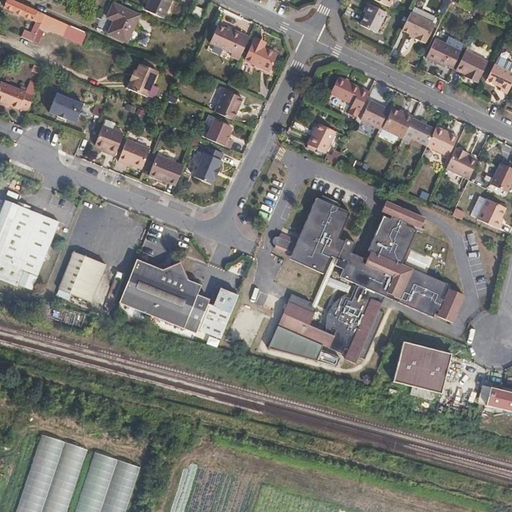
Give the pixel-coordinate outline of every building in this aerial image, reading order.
[(29,36),(28,40),(33,42),(38,30),(45,14),(12,0),(6,0),(4,7),(36,21),(29,36)] [(151,0),(147,10),(165,19),(173,0),(151,0)] [(415,0),(413,4),(424,9),(428,0),(415,0)] [(112,23),(131,31),(139,14),(113,2),(106,16),(114,20),(112,23)] [(386,11),(371,4),(361,24),(376,32),(386,11)] [(205,10),(197,6),(194,13),(202,17),(205,10)] [(355,17),(358,11),(348,7),(346,13),(355,17)] [(433,22),(410,11),(408,15),(402,27),(409,30),(416,34),(415,36),(422,40),(423,38),(425,39),(433,22)] [(47,33),(50,27),(53,18),(45,14),(38,30),(47,33)] [(50,27),(60,32),(64,22),(53,18),(50,27)] [(84,42),(88,33),(64,22),(60,32),(84,42)] [(127,41),(131,31),(112,23),(108,32),(127,41)] [(239,58),(249,36),(232,28),(231,30),(226,28),(217,24),(209,40),(231,50),(230,54),(239,58)] [(136,42),(145,46),(150,35),(141,31),(136,42)] [(454,65),(462,48),(437,37),(428,55),(445,64),(447,61),(454,65)] [(259,46),(260,42),(253,39),(244,59),(267,71),(276,54),(262,47),(259,46)] [(469,73),(468,76),(477,80),(487,60),(466,49),(457,67),(465,71),(469,73)] [(494,63),(486,80),(501,87),(500,90),(506,93),(511,81),(511,71),(509,70),(511,66),(511,60),(510,60),(509,61),(498,56),(494,63)] [(132,81),(129,88),(147,97),(158,72),(139,64),(136,71),(134,70),(130,80),(132,81)] [(357,116),(369,91),(339,76),(331,93),(352,103),(349,112),(357,116)] [(0,101),(19,109),(26,92),(0,81),(0,101)] [(215,112),(233,120),(242,98),(224,90),(215,112)] [(56,114),(65,118),(74,121),(81,103),(55,92),(47,111),(56,114)] [(174,104),(177,96),(169,92),(166,100),(174,104)] [(379,128),(388,109),(370,100),(359,119),(379,128)] [(411,118),(412,115),(405,112),(404,115),(398,111),(392,108),(382,128),(402,138),(403,135),(411,118)] [(426,145),(434,129),(411,118),(403,135),(426,145)] [(226,137),(230,126),(213,119),(204,137),(228,147),(231,139),(226,137)] [(318,122),(307,145),(308,145),(315,148),(325,153),(335,130),(318,122)] [(114,156),(122,133),(102,125),(94,144),(106,150),(106,152),(114,156)] [(456,137),(436,126),(434,129),(426,145),(448,156),(456,137)] [(142,169),(149,149),(127,140),(118,161),(125,163),(126,162),(142,169)] [(222,152),(206,145),(193,175),(210,182),(214,175),(215,176),(219,166),(218,166),(221,158),(220,158),(222,152)] [(469,180),(478,160),(464,154),(465,152),(456,146),(445,169),(469,180)] [(332,149),(327,160),(334,163),(339,152),(332,149)] [(511,153),(506,151),(496,172),(511,179),(511,153)] [(170,180),(177,183),(184,166),(157,155),(149,174),(168,182),(170,180)] [(478,196),(469,215),(476,218),(485,200),(478,196)] [(438,308),(436,311),(434,316),(450,323),(454,313),(452,312),(455,306),(457,307),(462,295),(447,288),(442,299),(439,298),(444,287),(406,268),(397,268),(397,263),(399,264),(415,230),(406,226),(407,222),(419,228),(424,218),(408,212),(400,208),(385,201),(381,211),(384,212),(390,215),(389,218),(382,216),(382,215),(366,250),(371,252),(369,257),(367,256),(364,264),(362,263),(363,258),(354,254),(352,258),(348,257),(350,252),(354,243),(345,238),(344,241),(338,238),(349,212),(315,197),(296,241),(279,233),(278,236),(277,236),(276,236),(275,236),(274,236),(273,237),(272,238),(272,239),(272,240),(272,242),(273,244),(274,244),(273,247),(290,255),(288,258),(322,273),(330,256),(336,259),(333,265),(342,269),(339,276),(355,284),(349,298),(345,296),(347,293),(345,294),(342,295),(339,297),(337,298),(334,301),(331,304),(329,307),(328,309),(326,312),(325,317),(324,319),(324,322),(324,325),(324,328),(324,330),(324,332),(324,333),(324,334),(325,334),(325,335),(325,336),(325,337),(326,338),(328,334),(331,327),(334,329),(331,335),(326,347),(340,354),(343,348),(347,350),(343,359),(353,364),(356,357),(362,359),(382,312),(376,310),(379,303),(370,299),(374,289),(384,293),(384,292),(431,314),(433,310),(435,306),(438,308)] [(23,207),(17,204),(4,199),(0,210),(0,280),(16,287),(17,284),(22,272),(36,277),(59,221),(29,209),(30,206),(24,204),(23,207)] [(485,200),(476,218),(476,219),(497,229),(500,221),(498,220),(504,208),(485,200)] [(454,207),(451,215),(461,220),(465,212),(454,207)] [(423,271),(429,259),(409,250),(404,263),(423,271)] [(60,289),(92,301),(106,263),(74,251),(60,289)] [(118,302),(183,328),(197,293),(201,284),(188,279),(181,260),(161,268),(136,258),(118,302)] [(22,272),(17,284),(31,290),(36,277),(22,272)] [(197,328),(219,338),(239,292),(233,289),(232,292),(219,288),(213,304),(207,302),(209,298),(197,293),(183,328),(195,333),(197,328)] [(374,289),(370,299),(379,303),(384,293),(374,289)] [(284,316),(279,328),(301,337),(307,325),(314,309),(307,306),(308,302),(289,294),(282,311),(287,313),(285,317),(284,316)] [(275,326),(279,328),(284,316),(285,317),(287,313),(282,311),(275,326)] [(307,325),(301,337),(326,347),(331,335),(328,334),(326,338),(325,337),(325,336),(325,335),(325,334),(324,334),(324,333),(324,332),(307,325)] [(400,341),(390,381),(439,394),(449,353),(400,341)] [(489,387),(481,384),(476,403),(484,405),(489,387)] [(511,392),(489,387),(484,405),(511,412),(511,392)] [(42,511),(65,443),(42,435),(16,511),(42,511)] [(67,511),(88,450),(65,443),(42,511),(67,511)] [(100,511),(118,460),(95,452),(74,511),(100,511)] [(125,511),(140,467),(118,460),(100,511),(125,511)]
